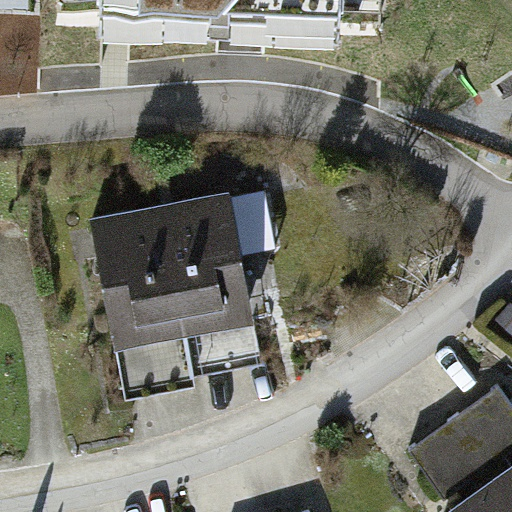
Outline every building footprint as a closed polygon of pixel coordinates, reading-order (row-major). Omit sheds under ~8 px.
[(103,0),(102,34),(340,43),(342,0),(103,0)] [(221,187),(153,200),(177,328),(245,316),(221,187)] [(153,200),(85,212),(109,341),(177,328),(153,200)] [(511,404),(496,382),(445,419),(511,509),(511,404)] [(511,511),(511,509),(445,419),(393,457),(433,511),(511,511)]
